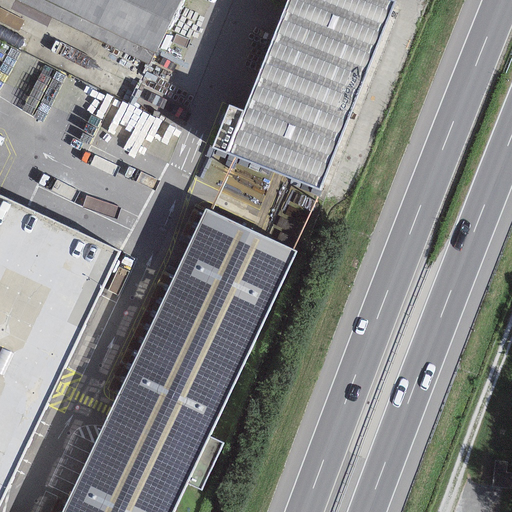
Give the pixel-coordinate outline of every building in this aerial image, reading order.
[(180,0),(12,0),(148,66),(180,0)] [(396,4),(386,0),(289,0),(244,112),(228,106),(212,145),(320,189),(396,4)] [(284,194),(271,238),(301,247),(315,202),(303,198),(303,200),(284,194)] [(0,500),(119,253),(0,196),(0,500)] [(295,252),(204,209),(61,511),(171,511),(185,482),(201,489),(223,442),(209,436),(295,252)]
